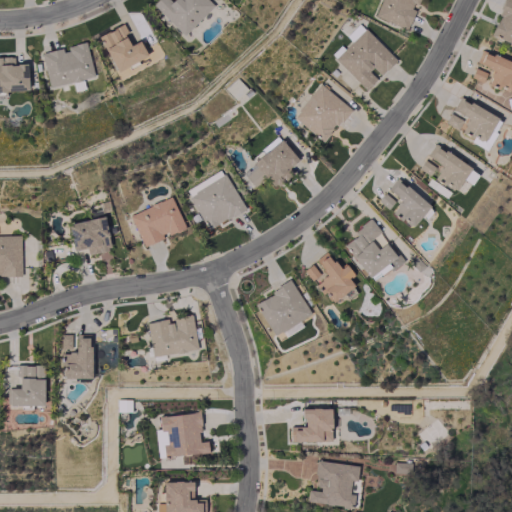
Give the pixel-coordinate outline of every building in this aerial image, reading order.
[(170,0),(170,1),(169,0),(155,0),(152,4),(182,35),(213,5),(207,0),(170,0)] [(379,0),(373,16),(405,29),(415,3),(417,4),(418,0),(379,0)] [(511,0),(502,0),(490,36),(511,43),(511,0)] [(116,71),(147,56),(138,40),(131,44),(120,24),(97,35),(116,71)] [(395,60),(365,28),(333,58),(364,90),(375,78),(368,71),(372,67),(380,75),(395,60)] [(40,53),(48,87),(93,76),(85,41),(66,45),(66,47),(40,53)] [(475,63),(492,69),(486,83),(511,92),(511,90),(511,61),(480,50),(475,63)] [(13,56),(0,56),(0,90),(27,90),(26,63),(13,63),(13,56)] [(482,81),(485,72),(473,68),(470,77),(482,81)] [(246,88),(235,77),(224,88),(234,100),(246,88)] [(291,116),(322,141),(349,108),(319,83),(291,116)] [(445,123),(458,129),(458,130),(485,142),(498,116),(457,97),(445,123)] [(297,159),(280,138),(241,171),(254,187),(266,177),(275,187),(292,173),(287,167),(297,159)] [(433,143),(425,155),(440,164),(432,176),(454,191),(462,179),(470,184),(477,172),(433,143)] [(427,174),(433,166),(423,160),(417,167),(427,174)] [(221,174),(218,169),(188,188),(191,192),(221,174)] [(244,208),(224,174),(187,195),(207,229),(244,208)] [(391,210),(411,227),(429,205),(395,177),(386,188),(400,199),(391,210)] [(387,208),(393,201),(383,192),(377,200),(387,208)] [(128,214),(142,246),(167,235),(184,227),(170,196),(128,214)] [(73,250),(85,247),(87,254),(110,249),(103,216),(68,223),(73,250)] [(342,241),(370,282),(399,261),(385,242),(376,248),(369,239),(380,232),(371,220),(342,241)] [(19,234),(0,234),(0,275),(20,275),(19,234)] [(353,285),(346,277),(352,273),(344,263),(338,268),(326,252),(303,269),(329,303),(353,285)] [(308,317),(292,281),(253,300),(270,335),(308,317)] [(145,321),(150,356),(195,349),(191,315),(170,318),(169,317),(145,321)] [(89,378),(90,334),(75,333),(75,353),(63,353),(62,377),(89,378)] [(70,334),(60,334),(60,348),(70,348),(70,334)] [(43,404),(42,364),(18,364),(18,387),(8,388),(8,405),(43,404)] [(329,407),(300,408),(301,426),(288,426),(288,441),(330,440),(329,407)] [(357,464),(316,460),(313,488),(307,488),(305,501),(329,504),(329,500),(353,502),(353,494),(348,493),(349,480),(355,480),(357,464)] [(192,480),(162,481),(163,511),(207,511),(208,499),(192,499),(192,480)]
